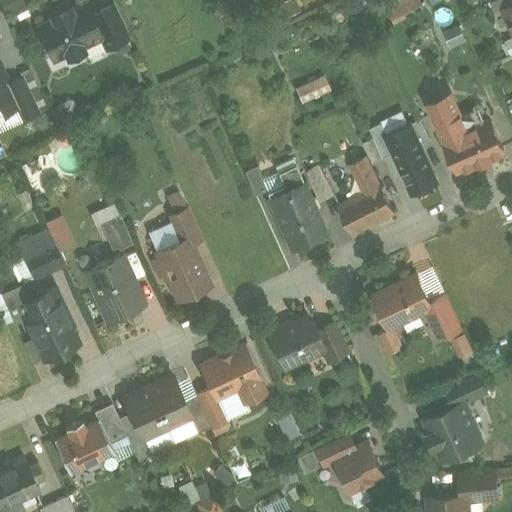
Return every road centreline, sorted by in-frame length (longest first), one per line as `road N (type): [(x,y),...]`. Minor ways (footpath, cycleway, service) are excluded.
road 1 (residential): [(329,267),(0,416)]
road 2 (residential): [(401,511),(407,440),(399,402),(329,267)]
road 3 (residential): [(329,267),(511,184)]
